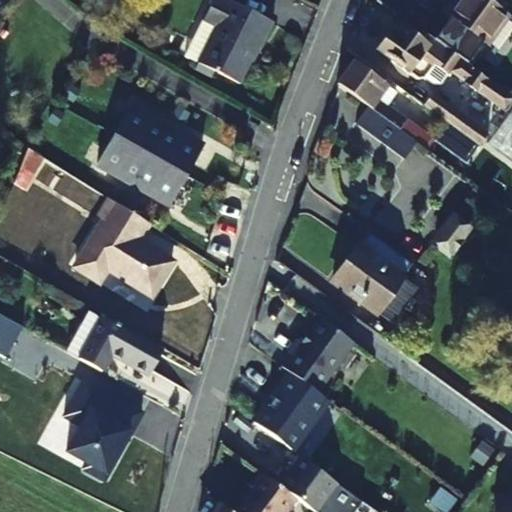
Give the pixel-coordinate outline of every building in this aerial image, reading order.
[(272,19),(233,0),(212,0),(203,20),(219,28),(201,63),(240,81),(256,50),(272,19)] [(460,0),(449,16),(488,44),(508,16),(499,10),(485,0),(460,0)] [(485,0),(499,10),(506,0),(485,0)] [(478,57),(488,44),(449,16),(447,19),(451,21),(444,31),(478,57)] [(451,21),(447,19),(430,42),(456,60),(470,70),(478,57),(444,31),(451,21)] [(426,50),(400,32),(395,40),(390,37),(383,46),(381,50),(383,56),(415,80),(422,79),(432,64),(430,57),(424,53),(426,50)] [(470,70),(456,60),(448,72),(476,93),(485,81),(470,70)] [(367,109),(414,144),(426,152),(433,141),(387,108),(395,96),(388,90),(389,89),(353,64),(336,86),(367,109)] [(422,107),(438,118),(468,140),(478,148),(486,136),(431,95),(422,107)] [(133,104),(98,165),(168,206),(204,145),(133,104)] [(403,161),(414,144),(367,109),(355,126),(403,161)] [(468,140),(438,118),(430,129),(438,136),(439,134),(460,150),(468,140)] [(45,158),(28,148),(21,167),(35,175),(45,158)] [(35,175),(21,167),(18,175),(30,182),(35,175)] [(148,223),(111,200),(100,217),(103,220),(75,266),(101,282),(109,269),(151,295),(171,262),(137,240),(148,223)] [(389,253),(367,237),(333,283),(375,314),(400,279),(413,289),(416,291),(424,279),(389,253)] [(160,348),(90,308),(66,351),(101,371),(111,354),(146,374),(160,348)] [(291,354),(282,366),(288,371),(316,391),(351,344),(318,320),(301,343),(297,340),(288,352),(291,354)] [(291,450),(327,399),(316,391),(288,371),(270,395),(273,397),(254,424),(291,450)] [(145,414),(88,381),(68,416),(84,426),(70,451),(90,462),(86,468),(104,479),(109,471),(111,472),(123,452),(121,451),(131,432),(134,434),(145,414)] [(283,472),(274,486),(296,502),(309,511),(354,511),(360,504),(337,487),(298,459),(286,475),(283,472)] [(242,497),(230,511),(289,511),(296,502),(274,486),(261,477),(245,498),(242,497)] [(492,511),(511,511),(511,501),(493,499),(492,511)]
